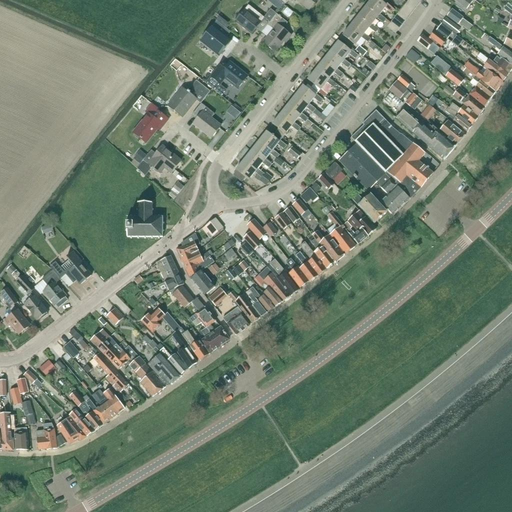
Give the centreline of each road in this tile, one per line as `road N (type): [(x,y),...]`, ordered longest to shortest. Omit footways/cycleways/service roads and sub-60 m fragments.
road 1 (tertiary): [(78,511),(259,402),(370,322),(511,194)]
road 2 (residential): [(203,202),(249,205),(302,176),(439,0)]
road 3 (residential): [(203,202),(218,164),(350,0)]
road 4 (residential): [(0,365),(21,360),(172,243)]
